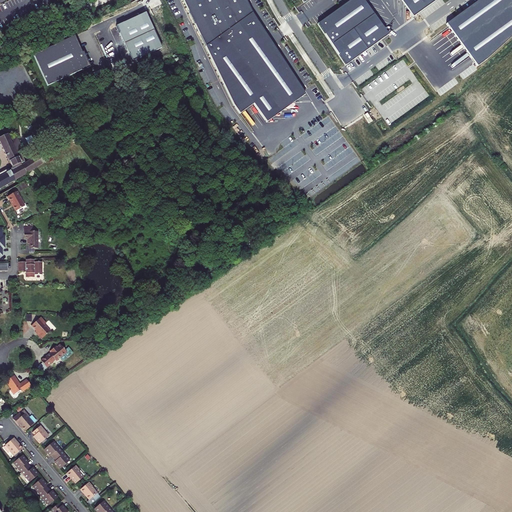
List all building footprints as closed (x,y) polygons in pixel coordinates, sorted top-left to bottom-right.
[(251,13),(245,0),(182,0),(183,0),(234,106),(239,114),(253,104),(266,123),(305,95),(251,13)] [(363,0),(351,0),(318,24),(347,64),(388,35),(363,0)] [(400,0),(413,17),(418,13),(436,0),(400,0)] [(511,0),(479,0),(446,25),(476,67),(486,59),(511,36),(511,0)] [(146,13),(116,27),(132,62),(162,49),(146,13)] [(75,37),(33,56),(48,87),(89,67),(75,37)] [(367,113),(364,114),(370,123),(373,121),(367,113)] [(0,188),(26,174),(47,161),(42,153),(25,163),(19,150),(22,149),(17,137),(10,140),(7,134),(0,137),(0,142),(11,167),(10,171),(6,173),(0,176),(0,188)] [(308,153),(305,155),(302,150),(298,153),(302,157),(305,162),(311,158),(308,153)] [(25,207),(18,193),(8,197),(16,212),(25,207)] [(34,231),(25,231),(25,241),(28,241),(28,246),(30,246),(30,251),(38,251),(38,234),(34,234),(34,231)] [(35,262),(26,262),(26,264),(18,264),(18,274),(26,274),(26,279),(35,279),(35,277),(43,277),(43,264),(35,264),(35,262)] [(31,327),(36,332),(38,335),(37,336),(41,340),(50,333),(44,326),(46,324),(41,319),(31,327)] [(54,360),(54,361),(55,362),(66,353),(59,346),(56,349),(55,347),(51,351),(52,352),(50,354),(41,362),(42,364),(47,369),(49,367),(49,366),(48,365),(54,360)] [(42,374),(47,369),(42,364),(37,369),(42,374)] [(5,382),(11,390),(9,391),(13,396),(20,391),(22,392),(30,386),(26,381),(19,385),(13,377),(5,382)] [(29,416),(23,410),(13,419),(17,425),(19,424),(24,431),(33,424),(28,417),(29,417),(29,416)] [(48,436),(40,426),(32,432),(35,435),(34,436),(36,438),(40,443),(48,436)] [(13,456),(22,448),(19,444),(18,444),(13,438),(5,445),(11,451),(10,451),(13,456)] [(51,455),(54,458),(61,451),(53,442),(44,449),(48,453),(50,456),(51,455)] [(60,468),(69,461),(61,451),(54,458),(56,460),(55,461),(57,464),(60,468)] [(29,482),(38,474),(35,470),(34,471),(32,468),(31,469),(27,463),(27,462),(25,460),(22,455),(13,463),(29,482)] [(79,470),(76,465),(66,473),(75,483),(83,477),(78,471),(79,470)] [(48,505),(57,498),(54,493),(51,491),(51,492),(46,486),(47,485),(45,483),(45,482),(41,478),(32,486),(48,505)] [(89,500),(97,493),(91,487),(92,486),(89,482),(80,490),(83,494),(84,493),(89,500)] [(109,511),(111,511),(103,501),(94,509),(97,511),(109,511)] [(61,506),(58,503),(51,510),(52,511),(67,511),(64,508),(62,505),(61,506)]
